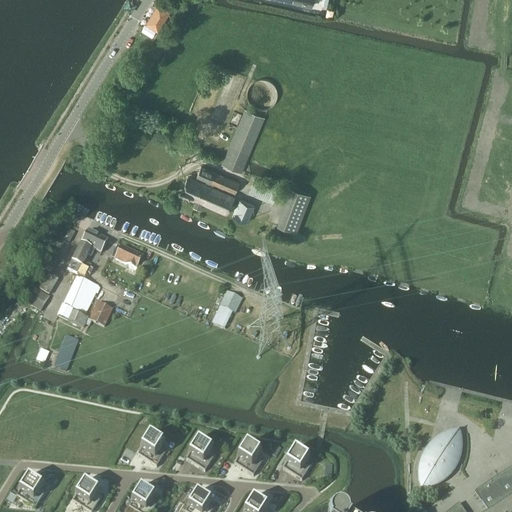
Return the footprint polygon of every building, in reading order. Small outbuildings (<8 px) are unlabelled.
[(146,24),(158,31),(170,12),(158,5),(146,24)] [(273,90),(273,86),(272,84),(271,82),(270,80),(268,78),(265,76),(262,75),(259,75),(256,75),(253,76),(251,78),(249,80),(247,82),(246,84),(245,87),(245,90),(245,93),(246,95),(247,98),(249,100),(251,102),(253,103),(256,104),(259,104),(262,104),(265,103),(267,102),(269,100),(271,97),(272,95),(273,93),(273,90)] [(222,165),(241,173),(264,118),(245,110),(222,165)] [(173,150),(183,155),(186,149),(176,144),(173,150)] [(232,216),(247,223),(254,206),(239,200),(237,206),(231,204),(234,197),(212,188),(213,184),(235,194),(239,183),(201,167),(197,177),(207,181),(205,185),(188,177),(181,194),(197,201),(194,208),(199,211),(202,203),(227,214),(229,207),(235,210),(232,216)] [(249,193),(273,203),(279,188),(262,181),(260,185),(253,182),(249,193)] [(277,226),(296,233),(311,195),(291,188),(277,226)] [(64,240),(70,243),(75,233),(69,230),(64,240)] [(88,231),(87,231),(81,243),(94,250),(101,253),(108,241),(89,232),(90,231),(88,230),(88,231)] [(72,263),(67,272),(78,277),(78,278),(84,282),(85,280),(90,271),(82,268),(85,262),(88,256),(91,257),(95,250),(81,244),(72,263)] [(117,259),(115,261),(136,271),(142,259),(117,247),(112,256),(117,259)] [(54,254),(44,271),(45,271),(50,274),(60,257),(55,255),(54,254)] [(40,290),(49,296),(58,281),(49,275),(40,290)] [(78,278),(64,307),(85,317),(92,302),(99,289),(84,282),(78,278)] [(35,289),(27,304),(30,306),(41,312),(50,298),(35,289)] [(223,308),(238,314),(243,299),(229,294),(223,308)] [(85,317),(64,307),(62,306),(58,317),(84,328),(85,326),(89,327),(92,322),(105,328),(113,310),(98,303),(89,320),(87,319),(88,319),(85,317)] [(65,336),(58,353),(71,358),(77,341),(65,336)] [(41,350),(36,361),(44,364),(49,353),(41,350)] [(59,361),(56,367),(66,371),(70,363),(59,359),(59,361)] [(459,437),(458,433),(459,431),(458,431),(457,433),(453,433),(450,434),(448,435),(445,437),(445,436),(443,437),(440,439),(436,441),(434,444),(431,446),(432,447),(422,462),(421,466),(420,470),(420,474),(420,478),(420,481),(421,485),(422,489),(421,490),(421,491),(422,489),(426,488),(430,487),(433,486),(437,485),(440,483),(443,480),(447,477),(446,477),(456,461),(457,462),(458,459),(459,455),(460,452),(460,448),(460,444),(459,440),(459,437)] [(149,437),(138,456),(156,468),(168,450),(167,450),(162,447),(162,446),(165,442),(152,434),(150,438),(149,437)] [(198,442),(186,461),(205,473),(216,455),(215,454),(215,455),(210,451),(211,450),(213,447),(200,438),(198,442)] [(246,447),(234,465),(253,477),(264,460),(264,459),(259,456),(259,455),(261,451),(249,443),(246,447)] [(295,451),(283,470),(301,482),(313,464),(312,464),(307,461),(308,460),(310,456),(300,450),(297,448),(296,449),(295,451)] [(511,511),(511,467),(511,468),(498,476),(486,484),(474,492),(488,511),(464,511),(459,504),(448,511),(511,511)] [(24,486),(16,498),(24,502),(35,510),(47,492),(46,491),(41,488),(41,487),(44,483),(31,475),(29,479),(28,479),(24,486)] [(85,484),(73,503),(87,511),(93,511),(103,497),(102,496),(97,493),(97,492),(100,488),(87,480),(85,484)] [(141,489),(129,508),(134,511),(152,511),(159,502),(158,502),(153,499),(154,498),(156,494),(143,486),(141,489)] [(197,495),(185,511),(212,511),(215,507),(214,507),(209,504),(210,503),(212,499),(199,491),(197,495)] [(253,500),(245,511),(269,511),(265,509),(266,508),(268,505),(256,496),(253,500)]
